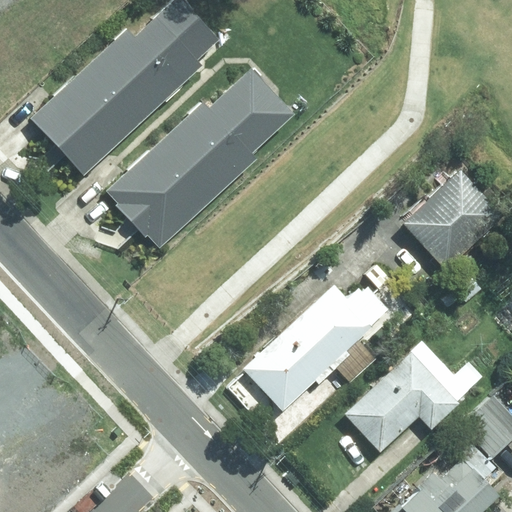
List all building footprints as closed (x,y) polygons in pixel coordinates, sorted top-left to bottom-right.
[(45,0),(0,0),(0,45),(28,75),(74,30),(45,0)] [(126,27),(31,115),(83,172),(203,62),(198,56),(219,36),(185,0),(172,0),(134,36),(126,27)] [(204,98),(108,188),(119,199),(117,202),(146,233),(148,231),(161,244),(256,155),(251,149),(294,109),(251,65),(209,104),(204,98)] [(460,164),(402,218),(446,264),(504,210),(460,164)] [(333,280),(243,364),(282,406),(371,323),(370,321),(388,305),(363,278),(346,294),(333,280)] [(345,409),(379,445),(417,410),(430,424),(457,399),(410,349),(345,409)] [(511,432),(511,412),(492,391),(460,422),(490,453),(511,432)] [(1,410),(0,411),(0,510),(62,450),(39,428),(29,438),(1,410)] [(433,469),(386,511),(470,511),(496,488),(464,453),(440,476),(433,469)]
